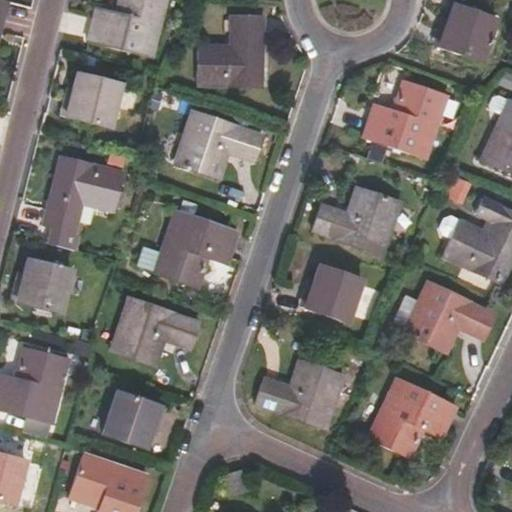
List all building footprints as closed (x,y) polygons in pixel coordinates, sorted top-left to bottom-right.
[(165,0),(118,0),(115,13),(94,8),(85,43),(151,59),(165,0)] [(495,22),(451,6),(437,49),(481,64),(495,22)] [(265,18),(230,18),(230,46),(200,44),(198,86),(262,88),(265,18)] [(76,75),(72,90),(65,117),(109,129),(120,86),(76,75)] [(446,97),(403,82),(392,111),(372,105),(361,140),(424,161),(446,97)] [(65,117),(72,90),(66,88),(59,116),(65,117)] [(511,102),(508,101),(479,162),(511,177),(511,102)] [(262,137),(192,112),(174,164),(218,179),(226,156),(252,164),(262,137)] [(122,164),(124,156),(112,153),(110,161),(122,164)] [(69,250),(76,223),(81,207),(111,215),(112,209),(117,193),(122,174),(58,158),(42,225),(50,227),(46,245),(69,250)] [(398,206),(354,190),(346,213),(321,205),(311,233),(381,256),(398,206)] [(123,195),(117,193),(112,209),(119,211),(123,195)] [(511,263),(511,214),(500,209),(488,234),(460,221),(443,258),(502,286),(511,263)] [(240,233),(175,211),(153,275),(197,290),(207,260),(227,267),(240,233)] [(83,225),(76,223),(69,250),(71,251),(75,252),(83,225)] [(22,276),(15,304),(60,315),(71,273),(26,262),(22,276)] [(318,267),(314,280),(304,307),(303,309),(347,324),(362,282),(318,267)] [(10,303),(15,304),(22,276),(16,274),(10,303)] [(304,307),(314,280),(307,278),(299,305),(304,307)] [(494,317),(426,285),(417,303),(405,297),(393,323),(405,329),(403,334),(445,354),(456,331),(481,343),(494,317)] [(362,286),(355,312),(370,316),(378,290),(362,286)] [(198,324),(128,300),(111,351),(155,366),(163,343),(189,351),(198,324)] [(67,360),(23,349),(14,380),(0,376),(0,412),(51,425),(67,360)] [(342,379),(297,364),(289,387),(263,378),(254,406),(325,430),(342,379)] [(457,408),(395,379),(366,441),(408,461),(422,432),(442,441),(457,408)] [(150,436),(160,408),(116,394),(102,435),(145,450),(150,436)] [(167,410),(160,408),(150,436),(157,438),(167,410)] [(134,511),(146,477),(83,456),(67,500),(97,509),(96,511),(134,511)] [(0,457),(0,502),(13,506),(24,463),(0,457)] [(246,492),(242,472),(224,476),(229,495),(246,492)]
